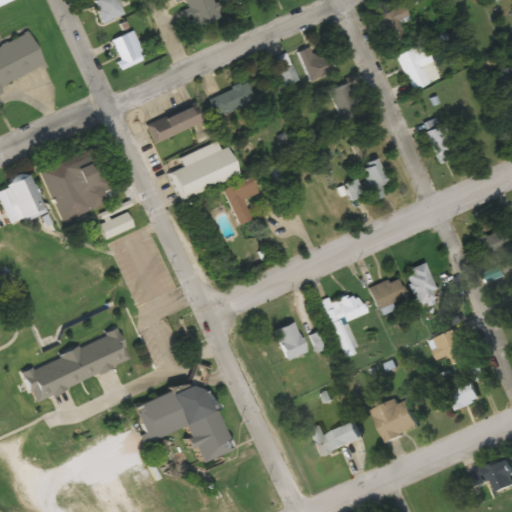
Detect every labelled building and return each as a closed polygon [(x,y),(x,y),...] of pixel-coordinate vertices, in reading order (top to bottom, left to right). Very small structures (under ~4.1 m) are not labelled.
[(93,0),(102,23),(124,15),(117,0),(93,0)] [(195,27),(220,18),(213,0),(174,0),(177,8),(179,7),(185,22),(192,19),(195,27)] [(409,20),(403,5),(377,17),(389,44),(405,37),(400,24),(409,20)] [(111,40),(122,68),(144,59),(133,31),(111,40)] [(0,85),(44,66),(30,35),(0,48),(0,91),(2,91),(0,86),(0,85)] [(420,76),(417,67),(431,62),(426,45),(397,55),(406,81),(420,76)] [(298,51),(308,81),(335,71),(328,50),(313,56),(310,47),(298,51)] [(269,62),(285,89),(300,80),(284,53),(269,62)] [(254,101),(246,82),(209,98),(217,117),(254,101)] [(340,121),(358,115),(347,83),(329,90),(340,121)] [(511,89),(498,96),(511,127),(511,89)] [(146,127),(153,144),(203,121),(195,104),(146,127)] [(424,131),(439,164),(457,156),(442,123),(424,131)] [(240,176),(229,146),(219,150),(217,143),(181,157),(184,167),(169,173),(179,199),(240,176)] [(110,188),(91,147),(41,170),(65,221),(91,209),(86,199),(110,188)] [(387,183),(376,159),(358,167),(362,177),(343,185),(351,201),(367,194),(370,202),(384,195),(380,187),(387,183)] [(3,187),(20,223),(45,211),(28,175),(3,187)] [(238,225),(250,220),(241,201),(258,192),(251,176),(221,190),(238,225)] [(482,256),(508,247),(502,229),(476,238),(482,256)] [(405,272),(418,305),(438,298),(425,265),(405,272)] [(406,297),(396,276),(368,290),(379,310),(406,297)] [(346,322),(365,314),(357,292),(330,303),(327,298),(321,301),(345,358),(359,352),(346,322)] [(307,352),(294,322),(274,330),(287,360),(307,352)] [(128,362),(115,330),(20,369),(33,401),(128,362)] [(435,360),(449,356),(452,367),(466,362),(457,331),(429,339),(435,360)] [(203,381),(134,406),(147,441),(185,427),(198,463),(230,451),(203,381)] [(481,399),(473,381),(447,393),(456,411),(481,399)] [(371,411),(386,443),(420,427),(408,401),(399,405),(397,400),(371,411)] [(309,431),(321,458),(365,440),(358,423),(326,436),(322,426),(309,431)] [(471,490),(493,482),(496,492),(511,486),(511,468),(509,460),(466,475),(471,490)]
